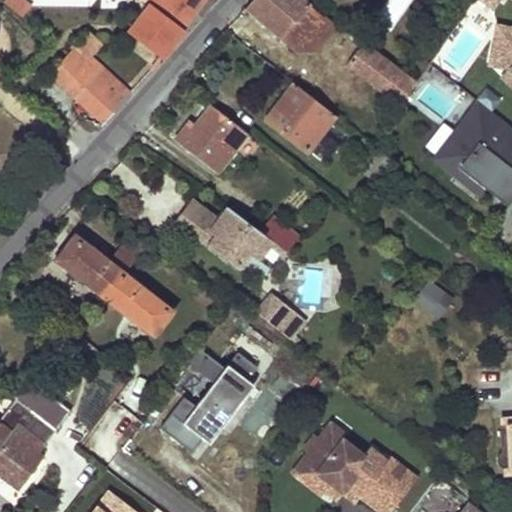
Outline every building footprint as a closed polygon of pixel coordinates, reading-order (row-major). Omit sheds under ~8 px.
[(22,0),(15,0),(11,7),(24,17),(31,7),(22,0)] [(204,0),(149,0),(156,5),(133,34),(162,56),(204,0)] [(295,53),(328,16),(312,4),(306,0),(252,0),(245,8),(295,53)] [(338,24),(328,16),(295,53),(315,50),(338,24)] [(490,64),(509,68),(511,70),(511,29),(497,26),(490,64)] [(86,62),(90,57),(102,44),(89,32),(73,50),(86,62)] [(346,66),(399,106),(416,83),(363,43),(356,53),(346,66)] [(73,50),(51,74),(64,86),(86,62),(73,50)] [(64,86),(104,122),(130,94),(90,57),(86,62),(64,86)] [(511,86),(511,70),(509,68),(501,76),(511,86)] [(266,120),(307,151),(335,115),(294,84),(266,120)] [(456,123),(466,111),(433,87),(423,100),(456,123)] [(489,109),(479,101),(459,126),(469,134),(489,109)] [(177,139),(218,171),(247,133),(211,105),(194,127),(189,123),(177,139)] [(511,155),(511,126),(489,109),(469,134),(459,126),(435,158),(455,173),(460,168),(487,189),(508,205),(511,199),(511,167),(502,160),(508,152),(511,155)] [(354,150),(364,158),(375,146),(364,138),(354,150)] [(364,158),(370,163),(363,172),(376,182),(393,161),(375,146),(364,158)] [(249,182),(268,197),(284,177),(253,152),(238,170),(251,180),(249,182)] [(487,189),(460,168),(455,173),(482,195),(487,189)] [(192,203),(178,222),(240,267),(251,252),(264,234),(228,208),(218,222),(192,203)] [(251,252),(258,257),(271,240),(264,234),(251,252)] [(60,259),(107,296),(123,275),(108,263),(76,238),(60,259)] [(118,250),(133,262),(139,254),(124,242),(118,250)] [(108,263),(123,275),(133,262),(118,250),(108,263)] [(107,296),(154,333),(171,312),(123,275),(107,296)] [(430,280),(415,299),(431,312),(446,292),(430,280)] [(452,297),(446,292),(431,312),(438,316),(452,297)] [(257,312),(296,344),(301,339),(295,334),(304,322),(271,295),(257,312)] [(76,346),(65,336),(58,345),(69,354),(76,346)] [(69,354),(58,345),(48,356),(58,366),(69,354)] [(209,356),(202,351),(190,366),(198,371),(209,356)] [(228,371),(209,356),(198,371),(215,384),(197,408),(184,398),(161,429),(195,455),(205,441),(250,383),(260,370),(240,355),(228,371)] [(34,381),(29,376),(14,395),(17,398),(19,400),(34,381)] [(72,411),(34,381),(19,400),(17,398),(0,420),(0,457),(27,478),(44,457),(39,453),(72,411)] [(250,383),(205,441),(212,447),(257,388),(250,383)] [(511,418),(502,419),(504,451),(503,452),(501,452),(500,453),(499,454),(498,455),(497,457),(496,459),(496,461),(496,463),(497,465),(498,466),(500,467),(501,468),(503,469),(504,469),(506,469),(506,475),(511,474),(511,418)] [(380,511),(386,511),(414,476),(401,466),(398,469),(380,455),(374,463),(353,447),(357,443),(340,430),(329,445),(325,442),(313,457),(317,460),(305,475),(322,488),(327,481),(353,501),(358,494),(370,504),(380,511)] [(0,475),(18,490),(27,478),(0,457),(0,475)] [(327,481),(322,488),(305,475),(302,480),(330,502),(334,497),(347,508),(353,501),(327,481)] [(108,511),(118,499),(112,494),(100,511),(101,511),(108,511)] [(370,504),(358,494),(353,501),(365,510),(370,504)] [(135,511),(118,499),(108,511),(101,511),(100,511),(98,511),(135,511)]
